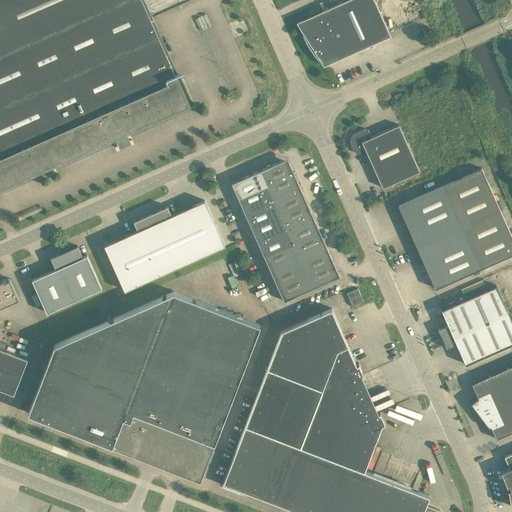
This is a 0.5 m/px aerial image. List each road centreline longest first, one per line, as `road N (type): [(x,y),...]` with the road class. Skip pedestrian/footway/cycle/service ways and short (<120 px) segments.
road 1 (residential): [(482,511),(310,112)]
road 2 (residential): [(0,251),(310,112)]
road 3 (residential): [(310,112),(511,21)]
road 4 (unknown): [(218,115),(18,197)]
road 5 (unknown): [(274,326),(208,490)]
road 6 (unknown): [(209,0),(180,14),(180,24),(218,115)]
road 7 (unknown): [(211,0),(249,95),(218,115)]
road 8 (unknown): [(398,312),(368,319),(337,299),(274,326)]
road 9 (residential): [(310,112),(260,0)]
